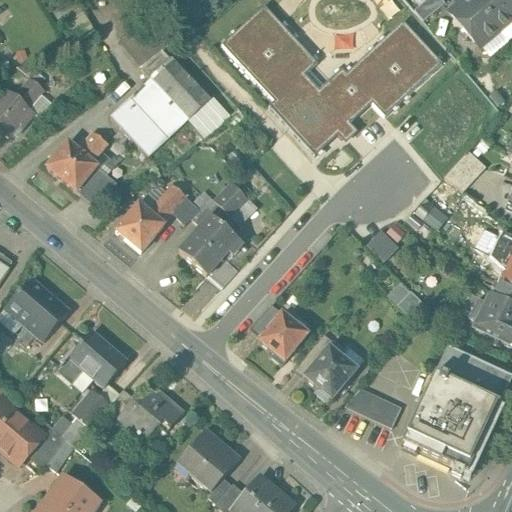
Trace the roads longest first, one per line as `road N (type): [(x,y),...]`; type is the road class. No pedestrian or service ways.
road 1 (residential): [(193,354),(337,206),(379,179)]
road 2 (tertiary): [(193,354),(0,189)]
road 3 (tertiary): [(349,480),(193,354)]
